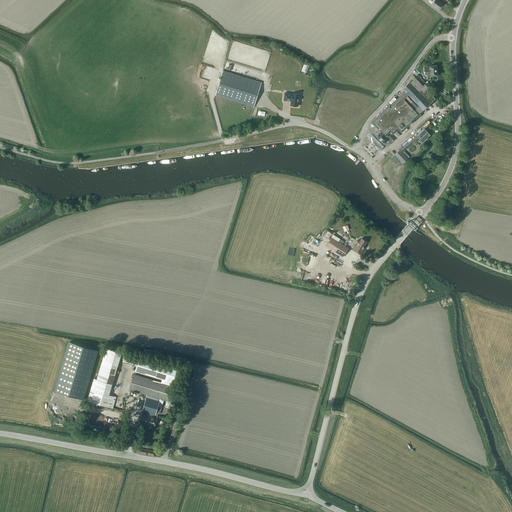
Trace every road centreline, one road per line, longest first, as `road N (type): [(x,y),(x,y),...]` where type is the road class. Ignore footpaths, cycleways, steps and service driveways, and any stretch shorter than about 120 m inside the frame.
road 1 (tertiary): [(306,495),(0,433)]
road 2 (tertiary): [(306,495),(356,302),(420,214)]
road 3 (unclassified): [(420,214),(393,197),(357,150),(368,120),(430,43),(451,37)]
road 4 (tertiary): [(420,214),(454,158),(451,37)]
